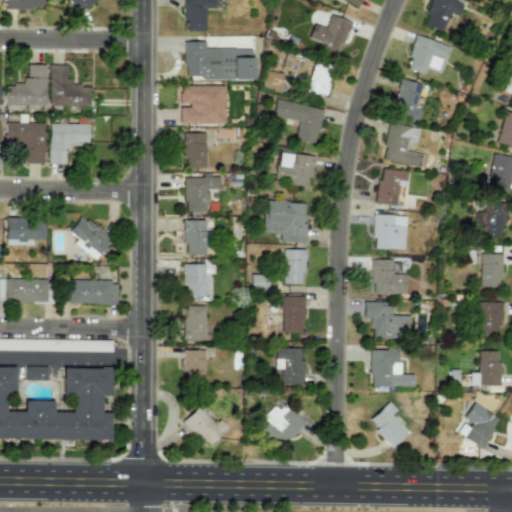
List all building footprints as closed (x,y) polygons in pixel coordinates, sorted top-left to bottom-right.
[(3,0),(3,8),(40,8),(40,0),(3,0)] [(65,0),(71,11),(93,0),(65,0)] [(182,0),(182,30),(203,30),(203,7),(213,8),(213,0),(182,0)] [(456,17),(462,4),(452,0),(430,0),(421,23),(439,31),(447,13),(456,17)] [(306,38),(319,41),(317,49),(338,54),(347,19),(320,12),(317,25),(310,23),(306,38)] [(438,70),(446,45),(413,34),(406,57),(408,58),(405,68),(422,74),(425,66),(438,70)] [(251,78),(251,56),(238,57),(238,48),(203,48),(203,41),(182,41),(182,79),(251,78)] [(324,97),(332,67),(312,61),(304,91),(324,97)] [(3,84),(3,104),(42,105),(43,64),(23,64),(23,84),(3,84)] [(67,64),(47,64),(46,105),(87,106),(87,85),(66,85),(67,64)] [(278,90),(282,74),(266,69),(261,86),(278,90)] [(415,120),(418,109),(413,108),(420,84),(398,78),(389,113),(415,120)] [(178,123),(223,123),(222,85),(177,85),(178,105),(177,105),(178,123)] [(321,109),(274,99),(270,116),(297,121),(293,140),(313,144),(321,109)] [(511,113),(502,111),(494,143),(511,147),(511,113)] [(23,163),(41,163),(42,123),(3,122),(3,147),(24,148),(23,163)] [(417,128),(387,122),(380,160),(418,167),(421,154),(403,151),(405,141),(414,143),(417,128)] [(86,124),(46,123),(45,163),(62,164),(63,147),(85,147),(86,124)] [(203,132),(181,133),(182,168),(204,167),(203,132)] [(273,184),(305,188),(306,177),(309,178),(312,157),(278,152),(273,184)] [(483,186),(504,191),(511,157),(490,152),(483,186)] [(396,186),(404,187),(406,172),(378,167),(373,202),(393,205),(396,186)] [(182,177),(182,211),(205,210),(205,189),(217,189),(217,176),(182,177)] [(260,232),(277,233),(277,241),(303,242),(305,202),(262,200),(260,232)] [(473,211),(473,224),(480,224),(479,236),(498,236),(499,226),(503,227),(504,203),(482,202),(481,211),(473,211)] [(402,249),(403,215),(372,214),(370,248),(402,249)] [(71,244),(92,259),(108,237),(78,215),(66,231),(76,238),(71,244)] [(30,245),(30,239),(42,240),(42,219),(3,218),(3,244),(30,245)] [(181,253),(204,254),(205,220),(182,220),(181,253)] [(302,249),(281,248),(280,283),(301,284),(302,249)] [(499,287),(499,253),(478,253),(478,287),(499,287)] [(391,259),(369,259),(369,293),(402,294),(403,274),(390,273),(391,259)] [(210,300),(209,263),(181,264),(182,296),(191,296),(191,300),(210,300)] [(0,278),(0,301),(44,302),(44,279),(0,278)] [(114,281),(62,279),(62,303),(114,304),(114,281)] [(301,332),(301,296),(279,296),(278,332),(301,332)] [(499,302),(475,301),(474,331),(498,331),(499,302)] [(369,338),(407,338),(407,315),(389,314),(389,302),(361,302),(361,317),(369,317),(369,338)] [(202,306),(184,306),(184,316),(180,316),(180,340),(202,340),(202,306)] [(109,341),(0,339),(0,349),(109,351),(109,341)] [(299,384),(300,348),(273,347),(272,368),(279,368),(279,383),(299,384)] [(181,378),(202,379),(202,350),(181,349),(181,378)] [(368,349),(367,386),(411,386),(411,374),(397,374),(397,349),(368,349)] [(468,385),(497,385),(497,350),(477,350),(476,372),(468,372),(468,385)] [(23,379),(45,380),(45,366),(23,366),(23,379)] [(110,440),(0,438),(0,367),(15,368),(15,394),(6,394),(6,411),(24,411),(25,400),(55,400),(54,411),(71,411),(71,397),(62,397),(63,367),(111,368),(111,398),(103,397),(103,411),(110,411),(110,440)] [(389,414),(394,410),(386,401),(366,420),(390,446),(406,432),(389,414)] [(303,423),(283,402),(277,409),(272,405),(254,422),(278,446),(303,423)] [(496,418),(470,402),(460,419),(462,421),(455,433),(479,447),(496,418)] [(181,420),(205,446),(220,431),(195,406),(181,420)]
